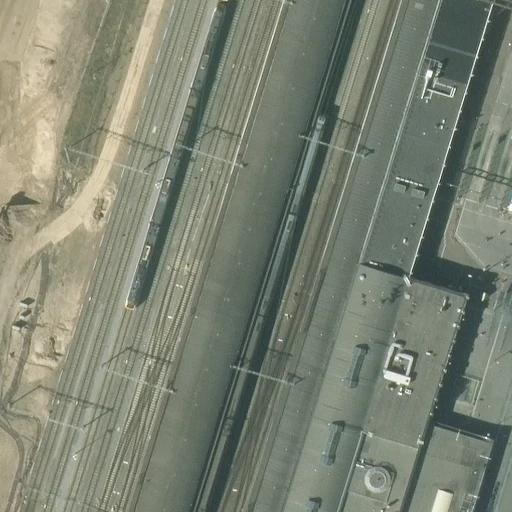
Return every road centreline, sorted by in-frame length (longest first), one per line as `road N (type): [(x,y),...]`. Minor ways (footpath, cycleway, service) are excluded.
road 1 (secondary): [(511,230),(0,267)]
road 2 (secondary): [(0,300),(511,269)]
